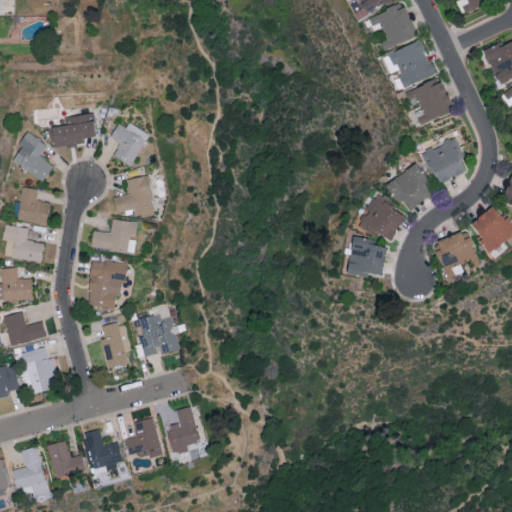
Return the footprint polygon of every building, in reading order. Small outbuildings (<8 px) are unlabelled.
[(359,0),(367,13),(385,3),(382,0),(359,0)] [(456,0),(457,0),(462,13),(492,0),(456,0)] [(369,16),(374,31),(383,27),(386,37),(380,40),(384,49),(417,37),(406,6),(397,9),(396,6),(369,16)] [(404,87),(435,73),(421,39),(389,53),(404,87)] [(498,43),(483,50),(499,85),(511,78),(511,41),(500,47),(498,43)] [(420,124),(453,110),(439,77),(406,91),(411,105),(419,102),(424,114),(417,117),(420,124)] [(511,86),(501,92),(508,106),(511,104),(511,86)] [(64,117),(65,125),(51,127),(53,147),(85,144),(84,138),(95,136),(92,113),(64,117)] [(149,132),(129,122),(126,127),(118,123),(110,137),(120,142),(113,156),(132,166),(149,132)] [(43,180),(53,165),(39,155),(47,144),(27,131),(18,143),(21,145),(12,160),(43,180)] [(465,156),(455,136),(422,152),(438,184),(465,171),(459,159),(465,156)] [(423,181),(427,177),(415,162),(387,185),(408,212),(432,193),(423,181)] [(113,197),(117,213),(133,209),(135,218),(156,214),(148,174),(126,179),(129,194),(113,197)] [(511,174),(503,202),(511,205),(511,174)] [(38,189),(22,186),(17,219),(47,224),(50,202),(36,200),(38,189)] [(392,208),(395,203),(378,193),(359,223),(389,242),(405,216),(392,208)] [(471,224),(483,238),(479,241),(491,254),(511,234),(511,221),(508,217),(505,220),(492,205),(471,224)] [(93,230),(91,246),(133,253),(138,222),(112,218),(110,232),(93,230)] [(29,227),(5,223),(3,239),(7,239),(4,256),(42,262),(45,243),(27,240),(29,227)] [(446,278),(464,272),(463,270),(480,264),(469,233),(462,235),(462,232),(437,240),(440,249),(437,250),(446,278)] [(387,247),(374,245),(375,240),(354,236),(347,272),(381,278),(387,247)] [(128,264),(93,259),(86,304),(114,308),(116,296),(120,296),(122,282),(125,282),(128,264)] [(1,268),(2,282),(0,282),(0,300),(33,298),(31,278),(18,278),(17,267),(1,268)] [(4,316),(10,345),(46,336),(42,321),(26,324),(23,311),(4,316)] [(182,349),(176,324),(174,325),(172,316),(161,318),(160,313),(138,318),(146,355),(157,353),(156,347),(160,346),(162,353),(182,349)] [(102,327),(105,339),(100,340),(109,368),(129,363),(125,350),(131,348),(123,321),(102,327)] [(20,352),(25,374),(29,373),(33,391),(56,386),(46,346),(20,352)] [(19,388),(15,364),(0,366),(0,397),(9,396),(8,390),(19,388)] [(176,408),(180,423),(166,426),(172,453),(188,449),(187,443),(200,440),(192,404),(176,408)] [(162,453),(154,415),(133,420),(136,435),(125,437),(128,453),(148,449),(149,456),(162,453)] [(82,432),(90,468),(108,464),(108,466),(123,463),(118,441),(103,444),(100,428),(82,432)] [(82,453),(70,456),(66,439),(47,444),(55,477),(86,469),(82,453)] [(49,496),(38,445),(21,448),(25,466),(12,469),(16,488),(32,484),(35,499),(49,496)]
